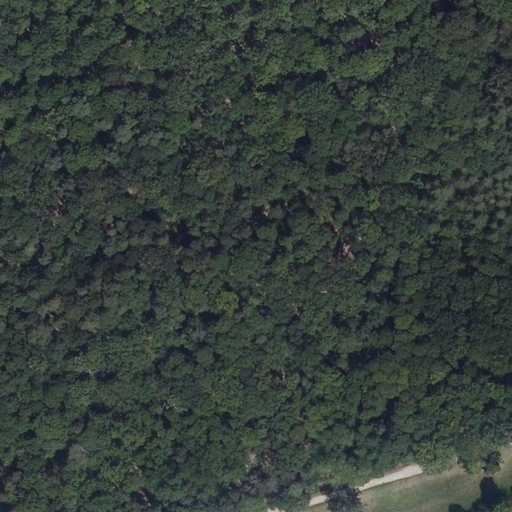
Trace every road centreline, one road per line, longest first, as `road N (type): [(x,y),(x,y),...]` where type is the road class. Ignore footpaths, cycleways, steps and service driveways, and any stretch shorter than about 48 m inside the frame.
road 1 (track): [(511,37),(406,64),(255,143),(129,195),(87,200),(0,188)]
road 2 (track): [(511,439),(267,511)]
